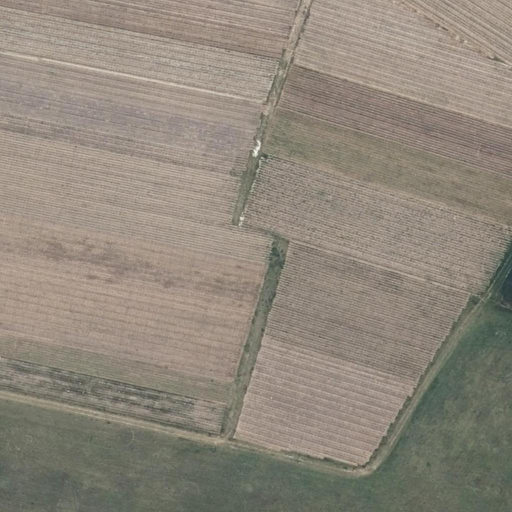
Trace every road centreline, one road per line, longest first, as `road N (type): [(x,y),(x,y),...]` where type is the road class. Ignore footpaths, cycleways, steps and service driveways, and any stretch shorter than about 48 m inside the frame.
road 1 (track): [(0,394),(359,475),(376,467),(511,257)]
road 2 (track): [(306,0),(236,221)]
